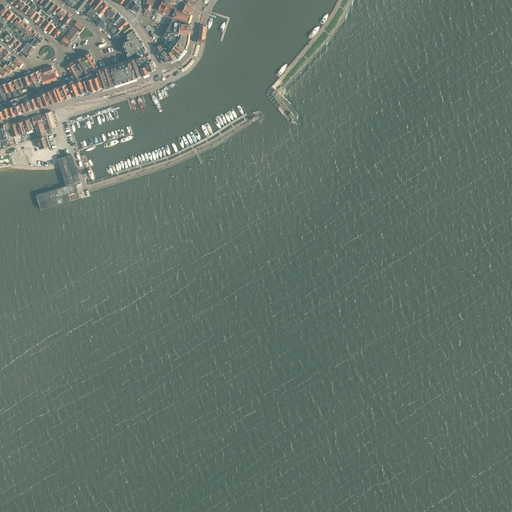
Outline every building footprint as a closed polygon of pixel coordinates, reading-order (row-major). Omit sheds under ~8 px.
[(21,0),(17,5),(22,9),(26,3),(24,1),(24,0),(21,0)] [(48,8),(46,11),(48,12),(56,3),(52,0),(50,0),(46,6),(48,8)] [(73,0),(71,3),(74,5),(75,6),(79,9),(80,8),(80,9),(86,0),(73,0)] [(86,0),(80,9),(85,12),(94,0),(86,0)] [(94,0),(85,12),(90,17),(97,8),(102,0),(94,0)] [(102,0),(97,8),(90,17),(96,21),(103,13),(110,4),(104,0),(102,0)] [(131,0),(128,4),(127,6),(131,9),(132,9),(134,11),(135,12),(136,12),(137,11),(138,11),(138,10),(139,10),(139,9),(139,8),(140,8),(140,7),(140,6),(140,5),(139,5),(140,4),(139,0),(131,0)] [(153,0),(144,0),(145,3),(145,6),(145,8),(149,10),(150,8),(153,0)] [(160,0),(160,3),(167,6),(168,4),(180,9),(181,6),(183,0),(160,0)] [(183,0),(181,6),(180,9),(190,13),(193,6),(188,3),(189,0),(188,0),(185,0),(183,0)] [(27,3),(22,9),(26,13),(34,3),(32,1),(29,5),(27,3)] [(34,3),(26,13),(28,14),(32,17),(37,11),(33,8),(36,4),(34,3)] [(48,12),(48,13),(50,14),(51,12),(54,14),(56,12),(60,6),(56,3),(48,12)] [(160,3),(157,8),(158,8),(164,11),(170,14),(171,11),(172,8),(171,8),(167,6),(160,3)] [(103,13),(96,21),(103,27),(105,25),(111,18),(118,10),(110,4),(103,13)] [(0,11),(1,13),(0,13),(0,17),(1,19),(1,18),(8,9),(8,8),(3,5),(0,8),(0,11)] [(59,14),(56,19),(59,21),(62,16),(66,12),(66,11),(60,6),(56,12),(59,14)] [(171,14),(171,15),(187,21),(190,13),(182,10),(179,9),(174,7),(171,14)] [(37,11),(32,17),(36,21),(41,15),(43,12),(43,13),(44,11),(41,9),(40,8),(37,11)] [(8,9),(1,18),(3,20),(6,16),(8,18),(13,12),(9,9),(8,9)] [(105,25),(103,27),(108,31),(116,23),(116,22),(123,15),(118,10),(111,18),(105,25)] [(11,20),(8,24),(10,26),(18,16),(13,12),(8,18),(11,20)] [(67,13),(61,20),(64,22),(62,25),(63,26),(64,26),(66,24),(71,16),(70,15),(70,14),(68,12),(67,13)] [(42,15),(37,21),(41,24),(46,18),(42,15)] [(116,23),(108,31),(112,34),(118,29),(120,27),(121,27),(128,21),(123,15),(116,22),(116,23)] [(18,16),(10,26),(11,27),(14,23),(16,25),(21,19),(18,16)] [(73,25),(69,30),(75,34),(79,29),(80,30),(84,25),(72,16),(70,18),(75,22),(73,25)] [(46,18),(41,24),(46,28),(51,22),(52,20),(54,18),(52,17),(49,20),(46,18)] [(171,18),(165,30),(166,30),(169,30),(175,30),(177,30),(178,30),(178,31),(180,32),(188,32),(189,23),(180,22),(180,21),(179,21),(177,20),(171,18)] [(0,29),(0,28),(0,27),(1,26),(2,26),(8,31),(10,27),(6,24),(0,19),(0,29)] [(21,19),(16,25),(17,26),(20,28),(22,29),(19,33),(21,34),(23,32),(24,31),(29,25),(25,22),(21,19)] [(118,29),(112,34),(113,35),(115,36),(116,36),(117,36),(119,36),(120,36),(121,35),(122,34),(126,32),(126,31),(133,27),(132,26),(128,21),(121,27),(120,27),(118,29)] [(51,22),(46,28),(50,32),(55,25),(51,22)] [(198,35),(197,41),(199,41),(203,42),(204,36),(206,24),(199,23),(198,35)] [(25,32),(22,36),(25,37),(26,35),(27,34),(32,28),(29,25),(24,31),(25,32)] [(56,26),(51,32),(56,36),(60,30),(63,27),(63,26),(61,25),(58,28),(56,26)] [(64,35),(60,40),(67,45),(71,40),(71,39),(75,34),(69,30),(64,26),(62,29),(63,30),(61,33),(64,35)] [(5,35),(3,37),(7,40),(12,35),(9,32),(12,29),(10,27),(5,35)] [(125,39),(123,41),(128,55),(138,52),(139,52),(146,48),(143,41),(139,37),(138,34),(137,32),(136,32),(135,30),(134,29),(133,27),(126,31),(127,32),(128,34),(129,35),(129,36),(125,39)] [(28,37),(26,39),(28,40),(32,37),(31,37),(33,35),(36,31),(32,28),(27,34),(29,35),(28,37)] [(165,30),(162,34),(163,34),(162,35),(168,39),(172,39),(174,39),(175,39),(177,41),(184,47),(184,46),(187,41),(187,36),(188,33),(188,32),(180,32),(178,31),(178,30),(177,30),(175,30),(169,30),(166,30),(165,30)] [(34,37),(30,42),(35,46),(39,41),(43,36),(36,31),(33,35),(34,37)] [(13,35),(8,41),(12,44),(17,39),(18,39),(20,36),(18,34),(16,37),(13,35)] [(17,39),(12,44),(17,48),(19,45),(22,42),(21,42),(24,39),(25,38),(23,37),(20,41),(18,39),(17,39)] [(168,45),(169,46),(171,48),(172,49),(172,50),(176,55),(177,57),(179,55),(183,51),(184,48),(183,48),(184,47),(177,41),(175,39),(174,39),(172,39),(172,41),(168,45)] [(19,45),(17,48),(19,50),(26,55),(32,49),(34,46),(27,41),(22,47),(19,45)] [(155,45),(155,46),(158,51),(160,55),(163,59),(168,56),(165,51),(165,50),(164,49),(164,48),(163,48),(160,44),(159,43),(155,45)] [(6,48),(1,54),(4,56),(2,58),(4,60),(5,58),(7,56),(10,52),(6,48)] [(135,53),(135,54),(135,56),(137,61),(137,62),(143,59),(144,59),(150,55),(146,48),(139,52),(138,52),(135,53)] [(168,49),(165,50),(165,51),(168,56),(170,61),(177,57),(176,55),(172,50),(172,49),(171,48),(170,49),(168,50),(168,49)] [(75,58),(83,72),(88,69),(90,68),(98,66),(92,55),(89,50),(82,54),(80,55),(75,58)] [(10,52),(7,56),(17,64),(18,66),(22,61),(15,56),(14,58),(11,56),(12,54),(10,52)] [(144,59),(144,60),(146,64),(148,69),(154,67),(155,67),(154,65),(152,60),(153,59),(150,55),(144,59)] [(7,56),(5,58),(7,60),(5,62),(11,67),(13,69),(17,64),(7,56)] [(133,57),(108,65),(113,82),(121,79),(122,81),(129,78),(131,78),(130,77),(133,76),(135,75),(139,74),(139,73),(137,68),(133,57)] [(75,58),(66,63),(73,77),(83,72),(75,58)] [(143,59),(137,62),(138,62),(139,66),(139,67),(141,73),(142,74),(148,71),(148,70),(148,69),(146,64),(144,60),(144,59),(143,59)] [(0,64),(6,70),(8,71),(11,67),(5,62),(4,64),(0,61),(0,64)] [(51,64),(42,68),(44,75),(54,71),(53,69),(51,64)] [(102,67),(96,69),(97,73),(98,74),(99,78),(101,85),(101,86),(102,88),(114,84),(113,82),(108,65),(102,67)] [(42,68),(38,69),(44,84),(57,79),(54,71),(44,75),(42,68)] [(38,69),(33,71),(38,86),(44,84),(38,69)] [(85,74),(86,77),(86,79),(87,83),(89,88),(89,90),(90,92),(91,91),(96,90),(102,88),(101,86),(101,85),(99,78),(98,74),(97,73),(96,69),(95,69),(90,71),(85,74)] [(33,71),(21,76),(24,83),(24,84),(31,81),(31,82),(33,81),(34,81),(36,87),(38,86),(33,71)] [(84,74),(80,76),(84,91),(85,93),(89,92),(90,92),(89,90),(89,88),(87,83),(86,79),(86,77),(85,74),(84,74)] [(79,76),(74,78),(74,79),(75,80),(75,82),(76,84),(76,85),(79,91),(79,92),(84,91),(80,76),(79,76)] [(16,78),(11,79),(14,88),(17,87),(19,93),(22,92),(19,86),(19,85),(16,78)] [(74,78),(68,81),(69,82),(71,87),(73,94),(74,94),(79,92),(79,91),(76,85),(76,84),(75,82),(75,80),(74,79),(74,78)] [(11,79),(5,82),(9,90),(11,89),(14,95),(16,94),(16,93),(14,88),(11,79)] [(5,82),(0,84),(3,92),(6,90),(7,93),(8,96),(11,96),(10,95),(10,92),(9,91),(9,90),(5,82)] [(54,82),(49,84),(55,100),(64,97),(63,97),(59,85),(54,86),(54,82)] [(64,83),(59,85),(63,97),(69,95),(67,87),(65,83),(64,83)] [(49,84),(43,86),(49,102),(55,100),(49,84)] [(43,86),(38,88),(38,90),(43,104),(49,102),(43,86)] [(38,90),(33,92),(38,106),(43,104),(38,90)] [(22,94),(22,95),(23,99),(24,100),(26,109),(31,107),(29,100),(29,99),(28,97),(28,96),(27,93),(22,94)] [(33,94),(28,96),(28,97),(29,99),(29,100),(31,107),(31,108),(37,106),(35,101),(34,98),(33,94)] [(17,97),(11,98),(12,102),(12,103),(13,104),(13,105),(14,108),(15,112),(19,111),(21,111),(20,106),(19,103),(19,102),(18,102),(18,100),(17,97)] [(11,98),(5,101),(7,105),(7,106),(8,110),(9,114),(14,113),(15,112),(14,108),(13,105),(13,104),(12,103),(12,102),(11,98)] [(5,101),(0,102),(0,103),(1,106),(3,114),(4,116),(9,114),(8,110),(7,106),(7,105),(5,101)] [(44,112),(40,114),(44,128),(51,126),(55,124),(51,109),(44,112)] [(40,113),(31,116),(37,136),(46,134),(44,128),(40,114),(40,113)] [(29,116),(22,119),(26,132),(33,130),(29,116)] [(22,119),(15,121),(20,134),(26,132),(22,119)] [(15,121),(9,123),(12,133),(13,133),(13,136),(20,134),(15,121)] [(9,123),(3,125),(7,135),(7,138),(13,136),(13,133),(12,133),(9,123)] [(3,125),(0,125),(0,133),(2,138),(2,139),(3,141),(6,140),(7,143),(9,142),(7,138),(7,135),(3,125)] [(37,136),(36,137),(37,142),(38,144),(39,147),(49,144),(46,134),(37,136)] [(71,153),(58,157),(60,163),(61,166),(61,167),(61,168),(64,176),(66,183),(71,181),(76,179),(79,178),(77,172),(71,153)] [(65,184),(36,193),(40,208),(70,198),(79,195),(77,189),(74,181),(65,184)]
